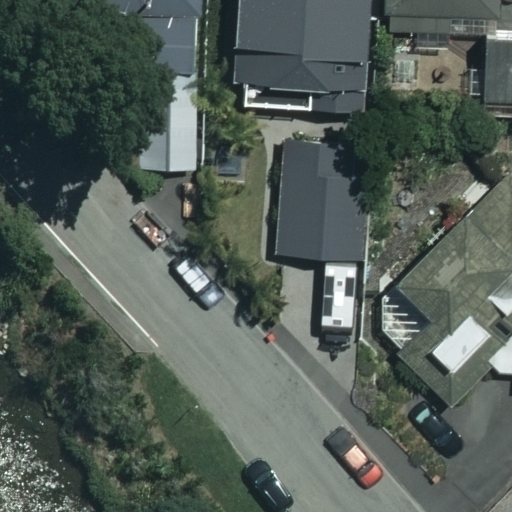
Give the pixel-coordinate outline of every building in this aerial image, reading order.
[(121,81),(123,165),(212,161),(204,0),(41,0),(45,82),(121,81)] [(360,0),(226,0),(222,85),(356,92),(360,0)] [(381,0),(382,17),(491,18),(491,0),(381,0)] [(511,114),(511,38),(479,38),(477,114),(511,114)] [(364,145),(280,139),(272,251),(356,257),(364,145)] [(511,203),(485,176),(378,286),(404,316),(380,340),(443,410),(483,358),(511,381),(511,203)]
